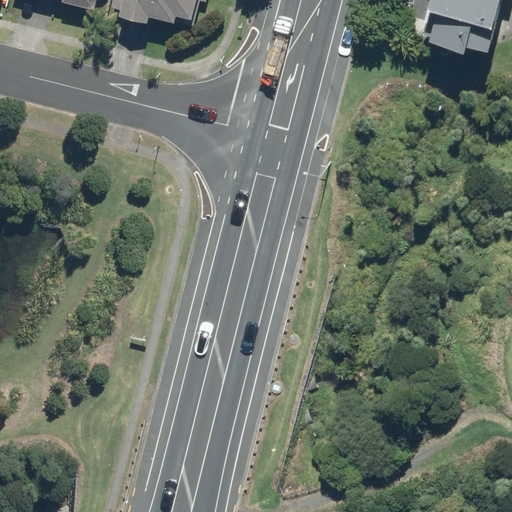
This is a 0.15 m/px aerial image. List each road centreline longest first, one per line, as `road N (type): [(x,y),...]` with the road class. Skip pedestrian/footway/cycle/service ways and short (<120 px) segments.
road 1 (secondary): [(281,139),(193,511)]
road 2 (residential): [(0,66),(281,139)]
road 3 (secondary): [(320,0),(281,139)]
